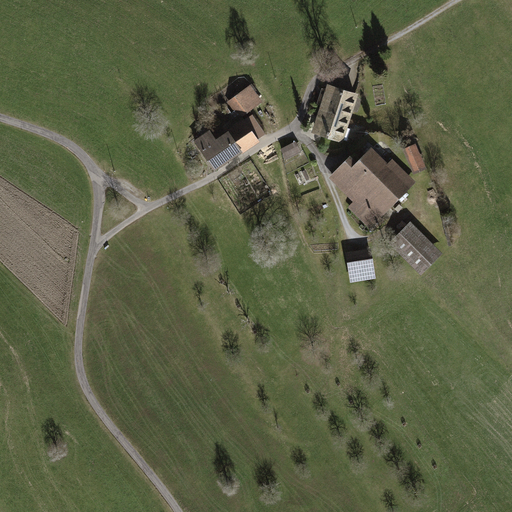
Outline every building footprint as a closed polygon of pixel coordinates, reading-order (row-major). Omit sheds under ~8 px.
[(251,84),(228,102),(234,111),(236,110),(239,115),(244,117),(264,101),(251,84)] [(327,84),(311,134),(343,144),(359,95),(327,84)] [(272,106),(262,108),(264,118),(267,117),(269,129),(277,127),(272,106)] [(210,130),(194,141),(215,172),(261,142),(259,138),(266,134),(253,116),(246,120),(245,119),(230,130),(231,131),(217,140),(210,130)] [(296,142),(281,149),(287,160),(301,153),(296,142)] [(425,167),(416,144),(405,148),(415,171),(425,167)] [(351,157),(330,178),(354,202),(348,208),(372,231),(383,220),(380,218),(415,182),(392,160),(388,164),(372,148),(357,163),(351,157)] [(410,223),(390,243),(421,275),(442,255),(410,223)] [(372,249),(346,253),(351,283),(376,279),(372,249)]
